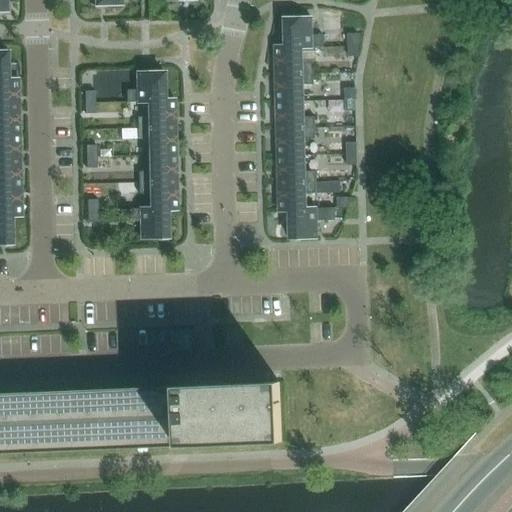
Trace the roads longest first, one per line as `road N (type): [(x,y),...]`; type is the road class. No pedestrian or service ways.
road 1 (residential): [(43,292),(225,284),(222,83),(238,0)]
road 2 (residential): [(43,292),(35,0)]
